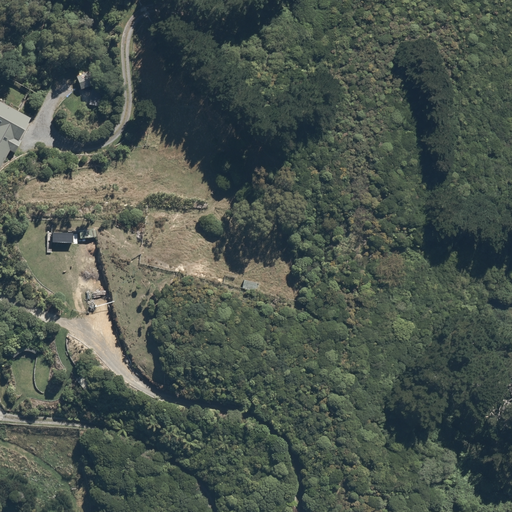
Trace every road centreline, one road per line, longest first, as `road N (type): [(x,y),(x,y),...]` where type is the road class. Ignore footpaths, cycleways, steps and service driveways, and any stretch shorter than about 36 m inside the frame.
road 1 (residential): [(0,297),(62,323),(170,397),(245,409),(265,421),(297,468),(297,511)]
road 2 (residential): [(228,0),(138,16),(126,46),(129,101),(106,141),(81,147),(37,135)]
road 3 (residential): [(212,511),(196,477),(128,435),(0,414)]
